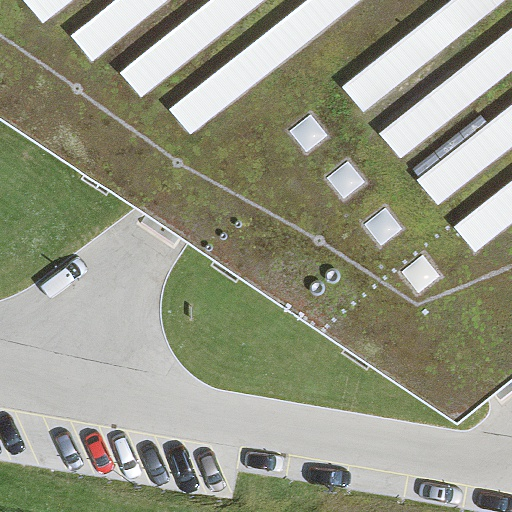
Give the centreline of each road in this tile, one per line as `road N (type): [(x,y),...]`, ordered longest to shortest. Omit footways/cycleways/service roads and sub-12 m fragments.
road 1 (unknown): [(511,344),(488,356),(457,357),(295,276),(158,223)]
road 2 (unknown): [(158,223),(0,88)]
road 3 (unknown): [(109,0),(225,150)]
road 4 (unknown): [(364,45),(225,150)]
